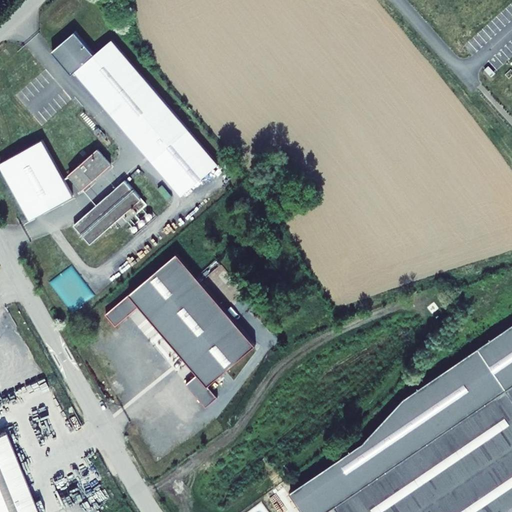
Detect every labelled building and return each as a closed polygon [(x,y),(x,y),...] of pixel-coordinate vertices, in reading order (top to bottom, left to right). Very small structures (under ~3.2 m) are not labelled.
[(79,23),(56,42),(76,65),(80,62),(187,185),(223,154),(115,30),(99,45),(79,23)] [(10,155),(40,208),(79,186),(49,133),(10,155)] [(115,154),(102,138),(72,164),(86,179),(115,154)] [(150,194),(129,170),(76,216),(93,235),(120,211),(125,216),(150,194)] [(144,298),(202,366),(190,376),(210,399),(222,389),(212,378),(260,338),(183,245),(111,305),(121,317),(144,298)] [(343,495),(511,382),(511,325),(418,393),(375,438),(303,487),(318,511),(343,495)] [(506,511),(511,508),(511,382),(343,495),(354,511),(506,511)] [(0,424),(0,511),(50,511),(12,419),(0,424)]
